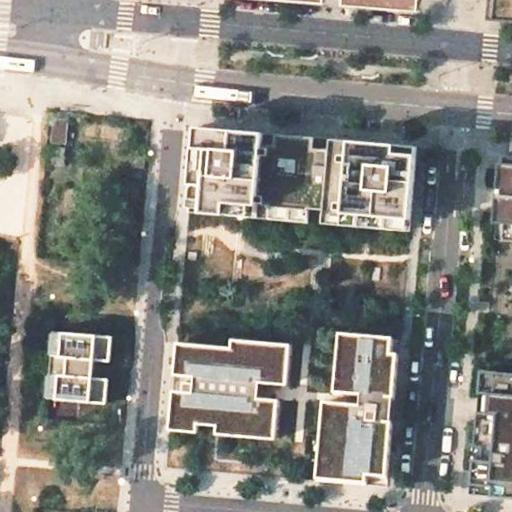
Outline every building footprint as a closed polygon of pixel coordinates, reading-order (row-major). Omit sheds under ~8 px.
[(412,225),(419,147),(196,128),(191,185),(207,186),(205,212),(352,224),(352,220),(364,221),(364,225),(369,226),(369,221),(389,223),(389,228),(393,228),(393,224),(412,225)] [(511,154),(504,154),(497,242),(511,243),(511,154)] [(189,210),(205,212),(207,186),(191,185),(189,210)] [(373,474),(388,476),(393,420),(376,419),(378,394),(396,396),(400,354),(392,354),(394,335),(335,330),(326,433),(337,434),(333,482),(372,486),(373,474)] [(56,400),(107,405),(109,380),(93,378),(94,361),(111,363),(113,337),(62,332),(60,356),(51,355),(50,375),(58,376),(56,400)] [(54,332),(51,355),(60,356),(62,332),(54,332)] [(392,354),(400,354),(401,336),(394,335),(392,354)] [(244,434),(275,437),(283,343),(234,339),(233,348),(177,343),(171,422),(202,424),(201,431),(219,432),(219,425),(244,427),(244,434)] [(511,373),(483,371),(473,485),(496,487),(495,497),(511,498),(511,373)] [(47,400),(56,400),(58,376),(50,375),(47,400)] [(171,429),(201,431),(202,424),(171,422),(171,429)] [(243,438),(244,434),(244,427),(219,425),(219,432),(218,436),(243,438)] [(337,434),(326,433),(321,481),(333,482),(337,434)] [(387,487),(388,476),(373,474),(372,486),(387,487)] [(472,495),(495,497),(496,487),(473,485),(472,495)]
